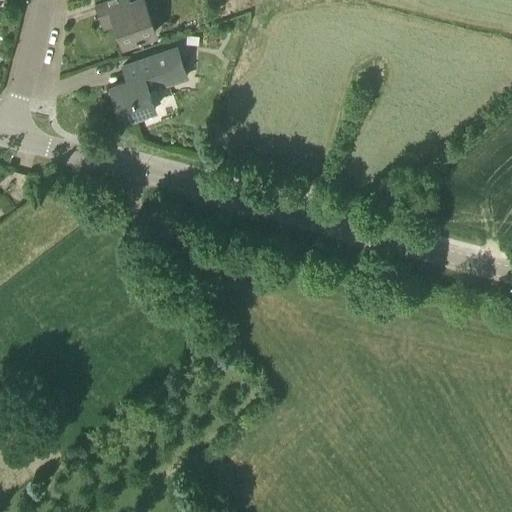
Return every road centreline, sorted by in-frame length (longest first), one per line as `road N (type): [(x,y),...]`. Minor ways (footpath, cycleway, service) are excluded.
road 1 (tertiary): [(11,133),(322,222)]
road 2 (tertiary): [(511,276),(322,222)]
road 3 (residential): [(11,133),(36,0)]
